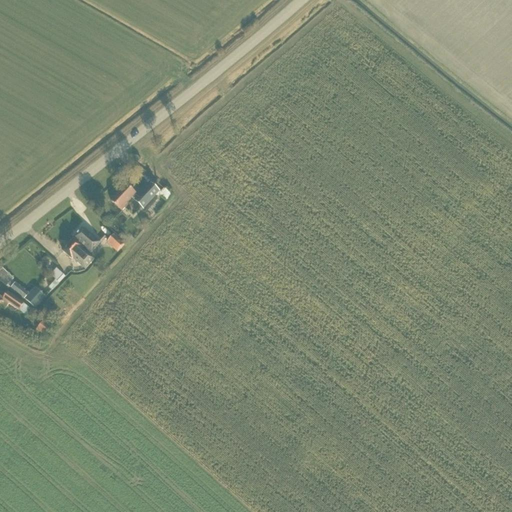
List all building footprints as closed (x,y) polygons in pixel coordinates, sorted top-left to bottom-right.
[(138,198),(135,196),(136,195),(126,186),(111,202),(121,212),(128,205),(127,205),(132,199),(143,210),(160,193),(151,185),(138,198)] [(83,229),(74,239),(83,249),(90,255),(100,243),(83,229)] [(130,240),(123,234),(119,237),(129,246),(135,239),(132,237),(130,240)] [(107,243),(117,253),(125,245),(115,235),(107,243)] [(83,249),(74,239),(63,252),(72,261),(73,260),(85,270),(87,268),(93,260),(82,250),(83,249)] [(55,281),(56,282),(49,289),(52,292),(59,285),(65,278),(61,274),(55,281)] [(25,300),(35,309),(45,297),(35,288),(25,300)] [(0,308),(4,311),(9,304),(28,317),(32,310),(24,305),(24,304),(8,293),(3,300),(0,297),(0,308)] [(36,331),(45,337),(52,327),(44,321),(36,331)]
